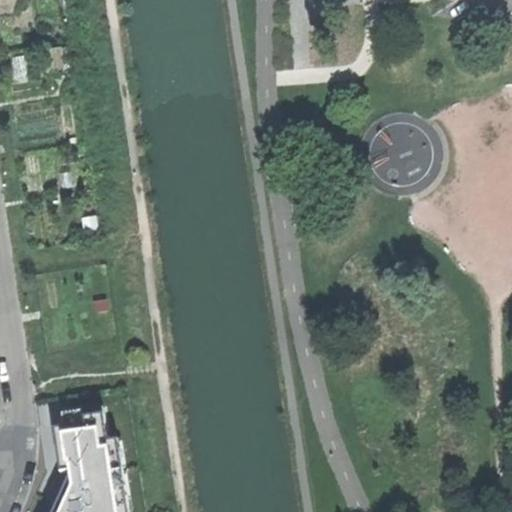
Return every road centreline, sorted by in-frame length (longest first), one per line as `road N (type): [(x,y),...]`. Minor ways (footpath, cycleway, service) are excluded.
road 1 (track): [(111,0),(182,511)]
road 2 (residential): [(0,292),(19,448)]
